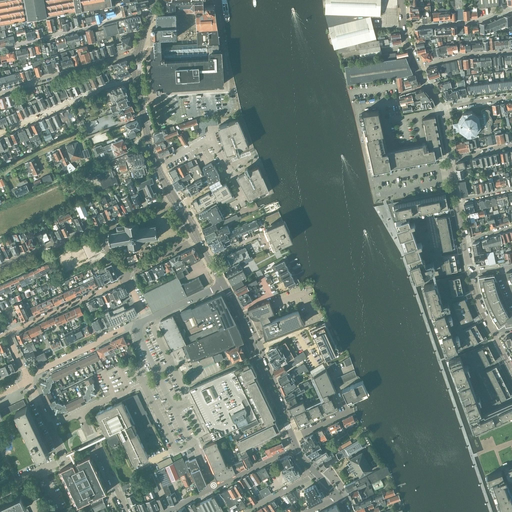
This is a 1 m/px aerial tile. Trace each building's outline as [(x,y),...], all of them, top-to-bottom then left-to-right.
[(90,9),(93,8),(108,5),(108,8),(112,7),(113,7),(113,6),(114,6),(114,5),(113,4),(112,4),(111,4),(110,0),(0,0),(0,25),(22,21),(22,22),(22,21),(24,21),(23,21),(83,10),(88,9),(90,9)] [(137,2),(137,0),(125,2),(115,4),(117,18),(131,14),(139,13),(140,11),(140,9),(139,7),(138,7),(137,3),(137,2)] [(164,0),(164,2),(163,2),(164,8),(165,8),(165,13),(158,14),(156,15),(157,21),(156,21),(157,27),(154,27),(153,27),(152,28),(152,29),(152,38),(153,38),(154,38),(154,40),(154,48),(152,48),(154,88),(157,88),(157,91),(166,91),(166,87),(217,84),(217,85),(220,85),(220,84),(223,84),(221,51),(219,51),(219,42),(218,28),(215,11),(214,5),(207,5),(207,6),(204,6),(203,0),(164,0)] [(337,48),(358,43),(376,39),(375,33),(370,15),(380,16),(380,7),(381,1),(380,0),(325,0),(325,14),(334,49),(337,48)] [(456,10),(456,13),(456,19),(463,19),(463,10),(463,6),(462,1),(462,0),(454,0),(455,0),(455,6),(456,10)] [(110,11),(105,12),(106,18),(116,16),(114,10),(112,10),(111,7),(109,8),(110,11)] [(100,13),(95,14),(97,23),(102,22),(101,19),(103,19),(102,16),(100,16),(100,13)] [(431,22),(431,13),(429,13),(429,14),(427,15),(427,16),(425,17),(422,17),(422,23),(431,22)] [(102,25),(102,26),(103,29),(105,36),(129,30),(129,31),(134,33),(137,29),(137,28),(138,28),(137,22),(140,21),(138,16),(123,20),(102,25)] [(69,30),(67,23),(64,23),(63,18),(60,19),(63,31),(69,30)] [(501,27),(498,19),(491,23),(494,30),(501,27)] [(2,32),(5,46),(10,44),(8,37),(6,37),(4,30),(5,30),(4,25),(0,25),(2,32)] [(16,30),(17,36),(25,34),(23,26),(18,27),(18,30),(16,30)] [(103,29),(102,26),(101,27),(98,28),(98,31),(93,32),(95,41),(105,38),(105,36),(103,29)] [(436,36),(453,34),(453,33),(451,33),(451,27),(435,28),(436,35),(436,36)] [(34,30),(36,38),(42,36),(41,32),(42,31),(42,28),(40,28),(34,30)] [(416,37),(429,35),(433,35),(432,28),(414,30),(416,37)] [(85,31),(86,35),(88,43),(95,41),(92,30),(85,31)] [(115,44),(117,50),(118,52),(128,49),(127,47),(132,46),(129,36),(120,39),(121,43),(120,43),(117,34),(112,35),(114,45),(115,44)] [(64,37),(55,40),(56,45),(57,48),(66,46),(64,37)] [(443,55),(438,37),(436,38),(438,47),(434,48),(435,51),(433,52),(434,57),(438,56),(443,55)] [(440,37),(438,37),(443,55),(448,54),(446,45),(443,46),(441,41),(442,41),(441,37),(440,37)] [(379,40),(380,48),(389,46),(389,42),(392,42),(392,45),(401,43),(400,38),(388,40),(388,39),(379,40)] [(359,49),(360,55),(361,61),(382,57),(380,48),(379,40),(376,41),(376,39),(358,43),(359,49)] [(97,43),(101,57),(106,55),(107,54),(105,46),(101,48),(99,42),(97,43)] [(338,53),(359,49),(358,43),(337,48),(338,53)] [(106,46),(109,55),(117,52),(114,44),(106,46)] [(91,60),(88,52),(86,46),(77,49),(81,63),(91,60)] [(99,48),(88,52),(91,60),(101,57),(99,48)] [(24,62),(21,49),(15,51),(17,59),(21,58),(22,61),(18,62),(19,65),(24,64),(24,62)] [(80,63),(77,54),(74,55),(72,50),(69,51),(73,65),(80,63)] [(63,52),(64,56),(68,67),(73,65),(71,57),(69,58),(67,51),(63,52)] [(429,52),(421,54),(423,60),(424,61),(431,58),(430,54),(429,54),(429,52)] [(58,54),(50,56),(55,71),(61,69),(59,60),(58,54)] [(346,58),(346,60),(347,62),(347,65),(361,62),(361,61),(360,55),(346,58)] [(47,73),(55,71),(50,56),(47,57),(44,58),(43,59),(47,73)] [(68,67),(64,56),(61,56),(62,60),(60,61),(62,69),(68,67)] [(396,59),(383,60),(345,66),(346,79),(347,82),(347,84),(403,76),(413,74),(406,57),(396,59)] [(43,59),(35,61),(37,66),(40,65),(42,74),(47,73),(43,59)] [(114,71),(116,70),(126,67),(128,66),(128,65),(129,65),(128,62),(127,62),(127,61),(126,60),(112,64),(113,67),(114,71)] [(37,66),(35,61),(32,62),(36,76),(42,74),(40,65),(37,66)] [(442,73),(452,71),(453,74),(459,73),(456,61),(440,64),(442,73)] [(22,65),(23,71),(26,79),(31,78),(32,77),(30,71),(33,70),(32,64),(25,66),(25,64),(22,65)] [(428,74),(429,78),(440,75),(437,65),(427,68),(428,73),(428,74)] [(19,66),(17,67),(21,81),(26,79),(23,71),(20,71),(19,66)] [(126,67),(116,70),(117,74),(115,74),(115,75),(116,76),(115,76),(116,77),(116,79),(119,78),(129,75),(129,74),(130,73),(129,71),(128,71),(128,70),(126,67)] [(9,69),(7,70),(11,84),(16,82),(13,74),(10,74),(9,69)] [(95,76),(99,85),(105,82),(99,69),(96,70),(98,75),(95,76)] [(86,75),(83,77),(84,79),(82,80),(82,82),(83,82),(83,84),(86,90),(91,88),(86,75)] [(404,81),(405,84),(418,80),(416,76),(415,75),(408,77),(409,80),(404,81)] [(87,77),(88,78),(92,88),(98,85),(94,76),(90,77),(90,76),(87,77)] [(74,80),(77,84),(80,92),(85,90),(82,82),(79,84),(76,79),(74,80)] [(451,88),(443,90),(444,94),(445,98),(447,99),(453,98),(460,97),(461,96),(461,97),(467,95),(465,88),(465,85),(465,84),(464,80),(456,81),(457,87),(453,88),(452,88),(451,88)] [(442,91),(443,90),(451,88),(452,88),(449,81),(438,84),(438,85),(438,87),(439,87),(440,90),(442,91)] [(74,95),(71,87),(69,82),(66,83),(69,88),(66,89),(69,97),(74,95)] [(77,84),(71,87),(74,95),(80,92),(77,84)] [(112,101),(126,95),(126,94),(124,90),(125,90),(125,89),(124,86),(123,86),(122,85),(119,86),(118,86),(114,88),(114,87),(108,90),(108,89),(97,94),(100,100),(106,98),(107,95),(106,94),(109,93),(110,93),(109,94),(109,95),(112,101)] [(60,86),(58,87),(63,100),(68,97),(65,89),(62,90),(60,86)] [(63,100),(58,87),(52,89),(58,102),(63,100)] [(47,88),(45,89),(52,105),(57,102),(54,95),(51,96),(49,91),(48,91),(48,89),(47,88)] [(52,105),(45,89),(43,90),(44,93),(46,98),(44,99),(47,107),(52,105)] [(414,103),(419,102),(432,99),(424,89),(423,89),(411,92),(413,101),(414,103)] [(400,104),(413,101),(411,92),(399,96),(400,104)] [(11,94),(4,96),(7,106),(8,108),(11,107),(10,105),(14,104),(11,94)] [(35,97),(41,110),(46,107),(41,94),(35,97)] [(126,95),(112,101),(111,101),(113,105),(110,107),(111,109),(107,111),(108,113),(128,104),(129,104),(130,103),(129,101),(128,101),(127,101),(126,100),(128,99),(126,95)] [(32,98),(29,99),(35,112),(40,110),(37,102),(34,103),(32,98)] [(35,112),(29,99),(27,100),(29,105),(27,107),(30,114),(35,112)] [(432,99),(419,102),(420,106),(419,106),(419,108),(418,108),(418,109),(434,106),(435,106),(432,100),(432,99)] [(21,103),(19,104),(24,117),(29,115),(26,107),(23,108),(21,103)] [(504,113),(506,118),(507,125),(510,125),(505,103),(503,104),(501,104),(500,104),(502,113),(504,113)] [(24,117),(19,104),(16,105),(19,110),(16,111),(20,119),(24,117)] [(80,106),(78,107),(73,110),(75,115),(90,109),(89,108),(84,109),(82,107),(81,105),(80,106)] [(133,111),(130,105),(122,109),(118,111),(117,110),(112,113),(113,116),(119,113),(120,116),(119,117),(121,122),(135,116),(134,115),(135,114),(135,113),(135,112),(133,111)] [(13,107),(8,109),(14,122),(19,120),(15,112),(12,113),(12,112),(15,111),(13,107)] [(70,107),(64,110),(70,123),(72,122),(70,117),(74,116),(70,107)] [(458,122),(459,130),(460,131),(461,132),(464,134),(466,135),(467,136),(468,136),(469,136),(470,136),(472,135),(473,135),(475,135),(476,135),(475,134),(476,133),(477,132),(478,131),(477,131),(478,130),(479,130),(479,129),(480,127),(481,127),(481,126),(485,126),(485,127),(484,128),(484,129),(484,130),(485,132),(486,133),(487,133),(488,133),(489,133),(490,132),(491,131),(491,130),(491,129),(491,128),(491,127),(490,126),(491,125),(490,124),(491,124),(492,122),(492,119),(492,117),(490,114),(490,112),(490,111),(489,110),(489,109),(488,108),(487,109),(485,109),(484,110),(483,110),(482,110),(482,111),(482,113),(482,115),(483,116),(484,117),(479,118),(478,117),(477,116),(474,114),(472,113),(471,113),(471,112),(470,112),(471,112),(469,112),(465,113),(463,113),(462,113),(463,114),(458,122)] [(14,122),(8,109),(6,110),(8,115),(5,116),(9,124),(14,122)] [(70,123),(64,110),(58,113),(62,121),(65,119),(67,125),(68,127),(71,126),(70,123)] [(422,119),(423,123),(424,123),(428,143),(425,144),(425,142),(422,143),(423,144),(387,151),(387,149),(382,127),(381,123),(378,110),(362,112),(366,126),(367,126),(368,130),(367,131),(375,168),(441,155),(438,143),(440,142),(439,138),(437,138),(437,135),(438,135),(438,131),(436,131),(435,128),(437,128),(436,124),(434,124),(434,121),(436,121),(435,117),(433,117),(422,119)] [(55,126),(56,129),(57,131),(60,129),(59,126),(62,125),(57,114),(51,116),(55,126)] [(56,129),(55,126),(51,116),(45,119),(48,126),(47,126),(48,129),(49,128),(50,131),(56,129)] [(187,127),(193,125),(194,130),(198,129),(199,137),(205,134),(204,125),(218,124),(218,118),(198,120),(198,118),(180,124),(181,129),(185,128),(187,128),(187,127)] [(44,119),(36,123),(39,131),(45,128),(47,133),(43,135),(45,141),(52,138),(48,129),(47,126),(44,119)] [(241,150),(241,149),(249,145),(245,136),(237,119),(229,122),(227,123),(218,126),(227,153),(236,151),(236,152),(238,152),(238,153),(241,152),(240,151),(241,150)] [(123,133),(125,138),(135,134),(134,131),(136,130),(136,128),(138,127),(139,127),(138,127),(137,121),(137,120),(136,120),(136,121),(125,125),(127,131),(123,133)] [(36,123),(30,125),(37,141),(39,140),(38,139),(37,137),(38,136),(36,133),(40,131),(39,131),(36,123)] [(37,141),(30,125),(24,128),(30,141),(34,140),(35,141),(35,142),(36,145),(38,144),(37,141)] [(156,143),(164,140),(179,134),(179,133),(177,129),(175,130),(173,126),(166,128),(162,130),(154,133),(153,135),(154,138),(155,143),(156,143)] [(24,128),(20,130),(27,145),(28,144),(29,144),(27,140),(29,139),(24,128)] [(27,145),(20,130),(16,132),(21,141),(22,140),(23,141),(25,146),(27,145)] [(15,132),(10,135),(17,151),(19,155),(21,154),(16,142),(19,141),(15,132)] [(180,132),(179,133),(179,134),(180,134),(177,135),(183,145),(187,142),(182,133),(180,132)] [(487,136),(489,145),(496,143),(495,134),(487,136)] [(17,151),(10,135),(4,137),(8,146),(11,144),(13,149),(16,156),(19,155),(17,151)] [(93,148),(99,163),(123,154),(122,152),(126,150),(125,146),(124,143),(122,139),(101,147),(101,145),(93,148)] [(164,140),(156,143),(156,146),(157,150),(167,146),(164,140)] [(65,165),(69,172),(70,171),(72,170),(73,169),(75,168),(70,162),(71,161),(71,162),(82,158),(77,142),(66,146),(69,157),(68,158),(66,155),(65,156),(61,147),(57,149),(64,165),(65,165)] [(168,148),(157,152),(158,154),(159,156),(160,157),(170,153),(175,150),(173,145),(168,148)] [(472,145),(456,148),(457,153),(470,151),(469,148),(473,147),(472,145)] [(141,150),(126,154),(110,160),(113,165),(126,160),(128,166),(130,165),(131,168),(136,167),(136,165),(144,163),(143,158),(142,155),(141,150)] [(64,166),(57,151),(53,153),(54,156),(51,157),(55,165),(60,162),(62,166),(64,166)] [(480,166),(478,158),(472,159),(473,166),(480,165),(480,166)] [(27,162),(32,172),(33,175),(40,172),(34,159),(27,162)] [(136,167),(131,168),(132,170),(134,170),(135,176),(140,175),(145,173),(144,172),(146,171),(144,163),(136,165),(136,167)] [(177,167),(169,171),(174,181),(189,173),(191,172),(189,168),(187,163),(177,167)] [(201,178),(203,182),(206,180),(209,185),(210,187),(209,187),(210,189),(211,188),(212,190),(211,191),(213,193),(210,195),(209,192),(199,198),(201,202),(199,204),(196,199),(193,201),(194,208),(194,207),(195,207),(197,211),(202,209),(201,207),(203,205),(204,207),(214,202),(213,200),(216,199),(217,201),(220,199),(223,203),(226,202),(227,203),(235,198),(232,194),(228,188),(225,183),(223,184),(222,182),(223,182),(222,180),(221,181),(220,179),(219,175),(218,172),(216,168),(214,165),(213,166),(211,163),(203,167),(205,171),(204,173),(205,175),(200,177),(201,178)] [(198,164),(189,168),(191,172),(189,173),(192,178),(193,180),(203,175),(198,164)] [(111,178),(113,177),(111,171),(112,171),(110,167),(107,168),(107,170),(102,172),(99,165),(89,169),(91,177),(99,174),(101,181),(100,182),(102,189),(113,184),(111,178)] [(237,177),(249,199),(250,199),(258,195),(260,194),(268,190),(263,178),(262,176),(258,166),(256,167),(250,170),(249,169),(248,169),(247,168),(245,169),(246,170),(245,171),(245,172),(237,177)] [(189,184),(187,180),(189,179),(191,183),(192,182),(193,180),(192,178),(191,178),(190,176),(188,174),(173,181),(172,182),(177,190),(179,189),(189,184)] [(144,195),(147,202),(156,197),(155,192),(153,193),(151,190),(152,189),(153,189),(152,187),(151,187),(150,187),(150,188),(149,184),(153,183),(151,177),(135,184),(141,198),(142,198),(141,197),(144,195)] [(203,182),(201,178),(195,181),(195,182),(187,186),(189,190),(188,191),(188,192),(189,195),(190,194),(190,195),(203,188),(200,184),(203,182)] [(130,193),(136,190),(132,181),(130,182),(130,183),(126,184),(130,193)] [(29,188),(27,188),(26,185),(14,191),(16,197),(29,191),(28,190),(29,189),(29,188)] [(450,210),(446,192),(388,204),(414,280),(461,271),(458,253),(457,253),(456,248),(457,248),(451,215),(450,215),(449,210),(450,210)] [(127,211),(125,207),(124,207),(121,201),(120,199),(119,199),(117,194),(114,195),(123,212),(126,211),(127,211)] [(141,204),(137,194),(130,196),(135,207),(141,204)] [(121,198),(125,207),(127,211),(133,208),(134,207),(127,195),(121,198)] [(113,216),(108,203),(107,203),(104,197),(101,198),(103,204),(105,204),(106,207),(103,209),(107,218),(108,218),(109,218),(111,218),(111,217),(111,216),(113,216)] [(108,203),(113,216),(114,216),(116,215),(116,214),(117,214),(118,214),(121,213),(121,212),(115,199),(108,203)] [(77,210),(82,221),(89,218),(83,203),(75,206),(77,210)] [(199,213),(200,213),(199,215),(201,218),(202,218),(206,216),(207,217),(209,216),(213,224),(224,218),(219,210),(222,208),(221,206),(218,207),(217,204),(200,213),(199,213)] [(97,215),(99,222),(103,221),(106,219),(106,218),(103,211),(99,213),(100,214),(99,214),(96,209),(94,210),(97,215)] [(99,222),(94,210),(92,211),(94,216),(91,217),(94,224),(99,222)] [(468,222),(477,220),(477,217),(485,215),(483,210),(477,211),(475,212),(475,211),(466,213),(466,214),(468,222)] [(63,215),(65,221),(72,218),(69,212),(65,214),(64,211),(62,212),(63,215)] [(505,212),(501,214),(504,225),(510,223),(507,215),(506,215),(505,212)] [(205,235),(210,232),(241,218),(240,216),(238,217),(237,214),(221,222),(221,223),(219,224),(219,225),(217,225),(216,222),(212,224),(202,229),(205,235)] [(499,214),(497,215),(498,218),(496,219),(499,226),(504,225),(501,214),(499,214)] [(64,236),(57,223),(54,215),(53,216),(55,222),(54,222),(55,224),(56,224),(56,225),(54,226),(56,230),(54,231),(57,238),(58,238),(64,236)] [(65,221),(63,215),(57,218),(59,224),(65,221)] [(85,228),(82,221),(80,216),(74,219),(79,230),(85,228)] [(488,219),(490,228),(497,226),(494,217),(488,219)] [(276,247),(293,240),(288,228),(289,228),(285,219),(283,220),(267,227),(265,228),(267,232),(269,237),(269,236),(270,239),(274,248),(276,247)] [(477,220),(468,223),(469,232),(473,230),(480,228),(479,225),(481,225),(484,224),(483,219),(477,220)] [(256,220),(243,226),(246,233),(260,227),(259,226),(260,226),(258,221),(257,222),(256,220)] [(113,249),(121,248),(122,248),(129,247),(129,248),(134,247),(134,249),(137,249),(137,247),(141,246),(141,240),(144,240),(144,241),(145,241),(145,240),(148,239),(148,240),(149,240),(149,239),(152,239),(152,240),(153,239),(153,238),(156,238),(156,239),(157,239),(157,238),(158,237),(158,236),(157,237),(157,234),(160,233),(159,229),(156,229),(155,226),(157,226),(156,225),(155,225),(155,224),(154,224),(154,226),(151,226),(151,225),(150,225),(150,226),(147,227),(147,226),(146,226),(146,227),(143,227),(143,226),(142,227),(142,228),(138,228),(137,222),(133,223),(133,221),(130,221),(130,223),(125,224),(116,226),(117,230),(116,230),(116,231),(113,232),(113,231),(112,231),(112,232),(110,232),(109,231),(108,231),(109,233),(107,233),(107,234),(109,234),(109,237),(106,237),(107,241),(110,241),(110,244),(109,244),(109,245),(111,245),(111,246),(112,246),(112,245),(113,249)] [(43,227),(45,232),(50,241),(56,239),(52,231),(49,233),(44,224),(42,225),(43,227)] [(60,229),(64,236),(69,234),(64,225),(61,226),(62,228),(60,229)] [(210,232),(205,235),(204,235),(207,241),(208,241),(230,231),(227,225),(210,232)] [(243,226),(234,230),(239,241),(239,240),(237,237),(246,233),(243,226)] [(480,227),(480,228),(473,230),(469,232),(470,236),(481,233),(480,227)] [(239,241),(234,230),(230,231),(208,241),(209,245),(211,244),(212,246),(212,247),(212,248),(213,250),(214,251),(217,250),(224,247),(239,241)] [(21,234),(19,232),(18,233),(17,232),(16,232),(17,233),(12,235),(14,240),(16,239),(17,241),(20,239),(22,243),(24,242),(22,238),(23,238),(21,234)] [(41,234),(40,232),(36,234),(41,244),(45,242),(41,234)] [(45,232),(41,234),(45,242),(47,241),(48,242),(50,241),(45,232)] [(21,234),(23,239),(25,242),(28,249),(28,250),(30,249),(30,248),(34,247),(34,245),(33,244),(35,243),(33,239),(32,240),(30,238),(27,240),(24,233),(21,234)] [(6,244),(5,244),(7,250),(10,257),(11,257),(14,255),(14,256),(20,253),(16,244),(15,245),(14,242),(11,243),(9,237),(4,239),(6,244)] [(481,252),(481,249),(479,241),(472,243),(472,244),(473,253),(481,252)] [(26,250),(27,249),(28,249),(25,242),(18,245),(22,252),(27,250),(26,250)] [(180,254),(184,261),(185,264),(199,257),(197,253),(195,248),(193,248),(180,254)] [(223,271),(223,270),(237,264),(236,260),(248,254),(246,250),(244,252),(242,248),(217,261),(223,271)] [(474,255),(475,261),(480,260),(481,260),(482,260),(483,260),(484,259),(485,259),(484,256),(487,256),(486,253),(484,252),(482,252),(482,253),(474,255)] [(486,253),(489,264),(495,263),(493,253),(490,254),(490,252),(486,253)] [(136,254),(127,257),(130,264),(139,260),(136,254)] [(182,259),(179,254),(176,256),(175,256),(173,257),(174,257),(170,259),(171,260),(173,264),(174,266),(175,267),(174,267),(176,273),(177,273),(178,272),(180,271),(186,267),(192,264),(201,260),(199,257),(185,264),(184,261),(183,262),(182,260),(182,259)] [(237,264),(223,270),(227,277),(242,269),(240,265),(253,259),(252,256),(249,257),(239,263),(237,264)] [(166,272),(170,270),(171,271),(172,270),(174,274),(176,273),(174,267),(175,267),(174,266),(173,264),(171,260),(169,261),(168,261),(166,262),(165,262),(163,263),(162,264),(166,272)] [(284,260),(272,266),(274,272),(278,270),(287,265),(284,260)] [(48,263),(44,265),(47,273),(52,271),(48,263)] [(166,272),(162,264),(162,263),(157,266),(152,268),(156,277),(160,275),(166,272)] [(44,265),(38,268),(42,276),(47,273),(44,265)] [(95,277),(99,286),(105,284),(103,280),(106,278),(108,282),(117,278),(111,265),(99,270),(101,274),(95,277)] [(287,265),(278,270),(281,275),(290,271),(287,265)] [(38,268),(33,270),(37,278),(42,276),(38,268)] [(150,280),(151,281),(154,280),(153,278),(155,278),(151,269),(146,271),(150,280)] [(33,270),(28,272),(32,281),(35,280),(34,279),(37,279),(37,278),(33,270)] [(232,285),(242,279),(246,277),(243,270),(228,278),(228,279),(230,278),(232,285),(231,285),(232,285)] [(281,275),(277,277),(280,283),(284,281),(283,280),(292,276),(290,271),(281,275)] [(32,281),(28,272),(23,275),(27,284),(32,281)] [(144,286),(145,290),(152,286),(145,272),(141,274),(145,281),(147,280),(150,285),(147,286),(146,285),(144,286)] [(504,321),(504,323),(505,326),(511,324),(511,312),(511,313),(509,315),(507,313),(504,308),(502,303),(499,298),(497,292),(495,286),(494,279),(496,279),(494,274),(480,277),(480,280),(480,283),(479,284),(480,284),(481,287),(482,287),(484,293),(483,293),(484,296),(483,297),(484,297),(485,300),(486,300),(488,305),(487,306),(489,309),(488,309),(488,310),(489,309),(491,313),(491,312),(494,317),(493,318),(495,321),(494,321),(495,322),(496,321),(498,324),(504,321)] [(27,284),(23,275),(18,277),(21,284),(22,286),(27,284)] [(429,313),(445,357),(487,340),(478,323),(477,323),(475,318),(467,298),(466,298),(465,293),(466,293),(462,275),(421,283),(429,313)] [(292,276),(283,280),(284,281),(286,286),(295,281),(292,276)] [(18,277),(13,279),(16,286),(17,288),(19,287),(19,285),(21,284),(18,277)] [(242,279),(232,285),(234,289),(244,284),(243,282),(247,280),(246,277),(242,279)] [(89,278),(87,279),(92,288),(94,287),(94,288),(96,287),(96,286),(97,286),(94,279),(90,280),(89,278)] [(16,286),(13,279),(7,282),(11,291),(12,290),(12,291),(14,290),(13,287),(16,286)] [(87,279),(82,281),(87,291),(87,290),(88,290),(90,290),(90,289),(92,288),(87,279)] [(238,294),(252,287),(250,285),(255,282),(255,283),(258,282),(256,279),(236,289),(237,290),(236,290),(236,291),(236,292),(237,293),(238,294)] [(82,281),(77,283),(82,293),(84,292),(86,291),(87,291),(82,281)] [(11,291),(7,282),(3,284),(7,293),(11,291)] [(72,285),(73,288),(77,295),(78,295),(79,294),(80,294),(82,293),(77,283),(72,285)] [(122,286),(117,288),(118,292),(120,297),(128,293),(125,287),(122,286)] [(73,288),(68,290),(71,297),(74,296),(74,297),(76,296),(76,295),(77,295),(73,288)] [(113,291),(117,301),(119,304),(122,302),(120,297),(118,292),(117,288),(112,290),(113,291)] [(238,294),(238,295),(240,298),(241,300),(252,294),(249,289),(238,294)] [(71,297),(68,290),(63,293),(66,300),(67,299),(68,300),(69,299),(69,298),(71,297)] [(115,302),(117,301),(113,291),(111,291),(110,291),(109,292),(108,293),(111,300),(114,298),(115,302)] [(62,293),(57,295),(60,302),(62,302),(63,302),(65,301),(65,300),(66,300),(62,293)] [(103,295),(106,302),(108,301),(110,304),(112,303),(107,293),(105,294),(104,294),(103,295)] [(252,294),(241,300),(242,302),(244,305),(255,299),(252,294)] [(60,302),(57,295),(52,298),(55,305),(56,305),(57,305),(58,304),(58,303),(60,302)] [(213,319),(216,325),(218,331),(236,323),(235,323),(221,295),(195,306),(191,308),(181,312),(188,330),(213,319)] [(86,302),(90,311),(101,306),(97,297),(86,302)] [(51,298),(46,300),(49,308),(51,307),(52,307),(54,306),(55,305),(51,298)] [(36,300),(34,301),(39,312),(41,311),(42,311),(43,311),(44,310),(41,303),(38,304),(38,303),(37,303),(36,300)] [(49,308),(46,300),(41,303),(44,310),(45,310),(47,309),(47,308),(49,308)] [(262,324),(265,331),(267,337),(267,336),(268,338),(276,334),(275,333),(277,333),(278,332),(279,332),(305,322),(302,316),(302,317),(301,317),(298,310),(272,320),(269,315),(273,313),(274,313),(269,300),(261,304),(260,305),(259,304),(248,309),(249,313),(250,313),(251,315),(250,316),(251,316),(253,318),(255,319),(257,319),(259,319),(262,318),(263,319),(262,320),(262,321),(263,322),(264,322),(264,323),(262,324)] [(17,310),(24,306),(26,305),(29,304),(28,302),(23,304),(22,301),(14,304),(15,305),(15,306),(15,307),(16,307),(17,310)] [(39,312),(34,301),(32,302),(34,306),(31,307),(34,314),(35,314),(37,314),(37,313),(39,312)] [(17,310),(19,315),(26,311),(24,306),(17,310)] [(75,308),(78,316),(83,313),(80,306),(78,307),(77,307),(75,307),(75,308)] [(105,312),(104,312),(110,326),(138,314),(134,306),(126,310),(124,306),(110,312),(109,310),(105,312)] [(72,310),(70,311),(73,318),(78,316),(75,308),(74,309),(74,308),(72,309),(72,310)] [(26,311),(19,315),(20,317),(20,318),(21,319),(21,320),(22,321),(29,317),(28,314),(32,312),(31,309),(26,311)] [(73,318),(70,311),(68,311),(67,311),(66,312),(66,313),(65,313),(68,320),(73,318)] [(61,315),(59,315),(62,323),(67,320),(64,313),(63,313),(61,314),(61,315)] [(103,317),(101,318),(105,328),(109,326),(104,313),(101,314),(103,317)] [(171,351),(182,346),(185,345),(188,344),(185,338),(185,331),(184,328),(180,330),(174,318),(176,316),(175,314),(172,315),(169,317),(168,317),(165,318),(161,320),(160,320),(161,321),(160,324),(159,325),(159,326),(162,331),(164,335),(166,340),(168,344),(171,349),(171,351)] [(55,317),(54,318),(56,322),(57,325),(62,323),(59,315),(57,316),(56,316),(55,317)] [(99,318),(95,320),(100,329),(104,327),(99,318)] [(100,329),(95,320),(91,322),(93,325),(95,331),(96,331),(100,329)] [(47,323),(46,321),(40,323),(43,328),(48,326),(49,329),(52,327),(51,324),(49,322),(47,323)] [(323,323),(310,329),(313,335),(312,335),(314,339),(315,341),(315,342),(316,342),(316,343),(317,343),(317,342),(318,342),(319,345),(319,346),(318,346),(318,347),(318,348),(319,350),(321,354),(322,354),(323,353),(324,356),(323,357),(324,360),(334,356),(333,354),(339,352),(335,344),(327,327),(325,321),(322,322),(323,323)] [(44,340),(47,338),(49,338),(47,335),(44,337),(43,335),(41,332),(43,331),(40,324),(39,324),(38,324),(38,325),(35,326),(37,328),(42,339),(42,338),(43,340),(44,340)] [(187,350),(192,361),(205,356),(206,357),(220,352),(236,345),(244,342),(236,324),(218,331),(216,332),(213,333),(211,334),(208,335),(205,336),(203,337),(200,338),(197,339),(195,340),(192,342),(188,344),(185,345),(182,346),(184,351),(187,350)] [(50,329),(52,335),(60,331),(58,325),(50,329)] [(86,329),(83,330),(85,336),(92,333),(89,325),(85,326),(86,329)] [(40,339),(42,339),(37,328),(35,326),(34,327),(34,326),(32,327),(32,328),(33,331),(34,331),(36,334),(37,334),(40,339)] [(36,334),(34,331),(33,331),(32,328),(31,328),(30,328),(29,328),(29,329),(28,329),(31,336),(34,335),(35,339),(37,338),(36,334)] [(25,331),(23,332),(26,341),(27,342),(32,339),(28,330),(27,330),(26,330),(25,330),(25,331)] [(73,331),(69,333),(73,341),(77,340),(73,331)] [(26,341),(23,332),(20,333),(19,333),(18,333),(18,334),(17,335),(20,342),(24,341),(24,342),(26,341)] [(61,338),(65,345),(69,343),(65,334),(64,332),(62,333),(64,337),(61,338)] [(65,334),(69,343),(73,341),(69,333),(65,334)] [(511,340),(511,334),(507,335),(503,339),(511,354),(511,340)] [(116,339),(115,340),(119,347),(122,345),(122,346),(124,345),(120,337),(118,338),(116,338),(116,339)] [(50,345),(53,351),(63,346),(60,340),(56,342),(55,340),(53,341),(54,343),(50,345)] [(110,342),(111,343),(114,350),(116,353),(117,352),(116,348),(119,347),(115,340),(114,340),(113,340),(113,341),(110,342)] [(269,351),(267,352),(270,357),(270,359),(269,359),(271,360),(271,361),(272,361),(273,362),(272,363),(272,364),(273,364),(274,366),(275,366),(276,366),(275,366),(279,364),(278,364),(280,362),(281,365),(294,357),(285,342),(279,346),(278,344),(273,347),(271,346),(269,348),(268,349),(269,351)] [(446,361),(473,435),(511,417),(511,388),(499,364),(497,359),(489,344),(446,361)] [(102,347),(105,354),(108,353),(110,357),(111,356),(106,345),(105,346),(104,346),(103,346),(102,347)] [(191,362),(195,371),(198,369),(224,358),(227,358),(230,363),(233,361),(239,358),(245,356),(243,351),(243,350),(244,349),(243,347),(241,347),(241,346),(240,346),(239,345),(235,347),(230,348),(220,353),(220,352),(212,355),(202,358),(191,362)] [(29,347),(27,347),(30,353),(25,355),(29,362),(37,359),(33,351),(31,346),(29,347)] [(130,346),(128,347),(126,348),(131,358),(135,356),(130,346)] [(105,354),(102,347),(100,348),(99,348),(98,348),(98,349),(97,349),(101,357),(103,355),(107,364),(109,363),(105,354)] [(36,356),(39,362),(47,358),(44,352),(36,356)] [(94,352),(92,353),(96,362),(100,359),(97,352),(95,353),(94,352)] [(297,356),(273,370),(278,374),(279,374),(280,373),(281,374),(287,370),(296,364),(298,362),(300,361),(301,361),(302,360),(305,358),(304,356),(306,356),(303,352),(297,356)] [(89,356),(87,357),(91,364),(96,362),(92,353),(89,355),(89,356)] [(122,357),(124,362),(125,365),(126,365),(126,366),(130,364),(129,363),(126,357),(124,358),(123,356),(122,357)] [(85,357),(82,358),(86,366),(91,364),(87,357),(85,357)] [(80,360),(78,361),(82,368),(86,366),(82,358),(80,359),(80,360)] [(14,361),(7,365),(10,373),(18,369),(14,361)] [(76,361),(73,362),(77,370),(82,368),(78,361),(76,362),(76,361)] [(71,364),(69,365),(73,373),(77,370),(73,362),(71,363),(71,364)] [(236,436),(237,439),(236,439),(241,450),(245,448),(277,432),(280,431),(274,418),(275,417),(255,375),(257,375),(252,364),(250,365),(249,363),(247,364),(247,363),(239,367),(189,389),(211,434),(212,437),(213,439),(233,429),(234,433),(234,434),(235,433),(236,436)] [(279,382),(281,385),(296,375),(297,375),(298,375),(305,370),(306,372),(307,372),(309,371),(304,363),(291,372),(292,373),(291,374),(292,375),(291,375),(289,372),(278,379),(279,382)] [(322,363),(310,371),(313,376),(325,369),(322,363)] [(10,373),(7,365),(0,367),(0,369),(3,376),(10,373)] [(67,365),(64,367),(68,375),(73,373),(69,365),(67,366),(67,365)] [(62,369),(60,370),(63,377),(68,375),(64,367),(62,368),(62,369)] [(329,398),(311,406),(307,398),(289,405),(289,406),(292,412),(292,413),(298,426),(314,419),(314,418),(318,416),(318,417),(319,418),(318,416),(324,413),(325,415),(325,413),(331,410),(332,412),(331,411),(338,408),(338,409),(339,409),(338,408),(339,407),(337,403),(341,402),(326,369),(311,378),(320,397),(325,395),(326,396),(323,397),(324,398),(329,396),(329,398)] [(58,370),(55,371),(59,379),(63,377),(60,370),(58,371),(58,370)] [(49,376),(49,377),(52,382),(59,379),(55,371),(52,372),(53,373),(51,374),(51,375),(49,376)] [(296,375),(281,385),(280,385),(281,386),(282,388),(283,390),(283,391),(284,392),(284,393),(286,392),(287,392),(299,383),(300,383),(296,378),(298,377),(298,376),(298,375),(297,375),(296,375)] [(42,381),(41,382),(51,386),(52,384),(52,382),(49,377),(45,379),(44,382),(42,381)] [(88,388),(93,385),(94,385),(93,382),(94,382),(93,380),(94,379),(93,377),(84,380),(88,388)] [(367,393),(362,381),(342,390),(348,403),(352,401),(351,400),(355,398),(355,400),(360,398),(360,396),(367,393)] [(42,387),(44,391),(50,388),(51,388),(51,386),(41,382),(41,383),(43,384),(42,387)] [(287,400),(301,392),(308,389),(312,386),(309,382),(305,384),(304,383),(300,384),(288,394),(284,395),(287,400)] [(87,388),(86,390),(96,394),(96,393),(94,392),(95,389),(93,385),(88,388),(87,388)] [(43,397),(45,399),(53,395),(50,388),(44,391),(43,391),(44,394),(43,394),(44,396),(43,397)] [(85,392),(86,394),(88,399),(92,397),(93,394),(96,395),(96,394),(86,390),(85,392)] [(301,392),(287,400),(289,406),(289,405),(303,399),(302,396),(303,396),(301,392)] [(86,394),(79,397),(82,405),(85,404),(85,403),(87,402),(86,401),(89,400),(88,399),(86,394)] [(118,441),(119,439),(132,466),(133,466),(132,466),(141,462),(142,462),(143,462),(143,461),(148,458),(136,432),(138,431),(152,424),(137,394),(123,400),(124,400),(122,401),(97,413),(99,418),(99,419),(99,420),(99,421),(100,421),(105,430),(103,431),(105,434),(106,433),(107,434),(109,433),(109,435),(109,436),(108,436),(108,437),(108,438),(108,439),(108,440),(108,441),(108,442),(109,443),(111,444),(112,445),(114,445),(116,444),(117,443),(118,441)] [(50,406),(51,405),(56,403),(53,395),(45,399),(46,402),(47,402),(48,404),(49,403),(50,406)] [(79,397),(74,399),(77,407),(79,406),(80,406),(82,405),(79,397)] [(69,401),(62,405),(65,410),(65,411),(68,410),(68,411),(70,410),(71,411),(73,410),(69,401)] [(55,413),(56,413),(60,403),(57,402),(56,403),(51,405),(53,409),(56,410),(55,413)] [(60,403),(56,413),(57,413),(58,411),(61,412),(65,410),(62,405),(62,404),(60,403)] [(15,412),(37,459),(49,453),(48,453),(27,407),(15,412)] [(342,419),(342,420),(345,426),(346,427),(349,425),(349,426),(353,424),(356,422),(355,421),(356,421),(354,418),(352,415),(342,419)] [(338,429),(342,428),(340,424),(339,421),(328,426),(332,433),(339,430),(338,429)] [(315,432),(318,439),(320,443),(327,440),(324,434),(325,434),(323,429),(322,430),(322,429),(315,432)] [(106,433),(105,434),(65,453),(66,456),(69,454),(73,464),(74,465),(76,463),(71,453),(109,435),(109,433),(107,434),(106,433)] [(305,440),(300,442),(305,451),(319,444),(320,443),(318,439),(317,439),(314,433),(313,434),(313,433),(309,435),(304,438),(305,440)] [(345,457),(349,455),(350,457),(350,458),(351,461),(348,462),(350,466),(347,468),(350,473),(353,471),(355,475),(358,473),(360,476),(372,469),(362,451),(352,456),(351,454),(364,446),(360,439),(344,448),(345,449),(342,451),(345,457)] [(203,446),(206,452),(214,472),(217,471),(217,473),(215,474),(217,478),(218,477),(219,477),(220,478),(221,479),(223,478),(224,478),(236,473),(227,451),(224,452),(229,463),(228,464),(228,463),(226,463),(219,447),(218,447),(217,443),(216,443),(215,441),(203,446)] [(267,454),(262,457),(263,460),(268,457),(273,455),(272,453),(283,448),(284,447),(281,442),(280,441),(272,445),(272,446),(271,445),(270,446),(270,447),(265,449),(267,454)] [(319,444),(305,451),(309,455),(311,457),(313,458),(322,452),(320,449),(322,448),(321,448),(319,444)] [(239,452),(238,449),(236,450),(237,453),(240,460),(238,461),(241,470),(242,469),(242,470),(244,469),(244,468),(246,467),(239,452)] [(245,449),(239,452),(242,458),(243,458),(247,467),(249,466),(253,464),(248,455),(245,449)] [(227,451),(229,456),(236,472),(238,471),(238,472),(240,471),(240,470),(241,470),(237,461),(235,462),(232,455),(230,450),(227,451)] [(322,459),(323,462),(336,453),(335,453),(336,453),(334,450),(329,454),(326,450),(322,453),(322,452),(313,458),(317,461),(318,462),(318,461),(322,459)] [(339,452),(336,454),(323,462),(327,467),(339,459),(338,457),(341,455),(339,452)] [(278,460),(283,470),(296,464),(295,463),(295,461),(294,459),(293,458),(291,455),(289,454),(286,456),(280,459),(278,460)] [(61,470),(78,505),(77,505),(77,506),(90,500),(89,497),(93,496),(94,498),(107,492),(107,491),(106,492),(89,456),(90,456),(77,462),(77,463),(76,463),(74,465),(73,464),(60,470),(61,470)] [(157,463),(160,468),(173,462),(170,457),(157,463)] [(173,462),(173,463),(179,477),(181,477),(181,476),(188,473),(189,472),(182,458),(173,462)] [(207,485),(207,484),(196,458),(189,461),(189,459),(185,461),(188,467),(188,468),(190,467),(191,470),(192,472),(199,489),(204,487),(204,486),(206,485),(207,485)] [(171,481),(179,477),(173,463),(156,472),(162,486),(167,484),(172,482),(171,481)] [(296,464),(283,470),(282,471),(288,481),(290,480),(294,478),(297,476),(302,473),(300,469),(299,469),(298,467),(298,466),(297,464),(296,464)] [(386,465),(345,485),(345,487),(346,491),(348,491),(349,492),(367,484),(385,475),(384,475),(389,472),(386,465)] [(274,475),(272,470),(268,473),(265,467),(257,471),(264,481),(270,477),(274,475)] [(249,474),(255,485),(258,483),(259,483),(261,482),(261,481),(255,471),(249,474)] [(506,478),(504,478),(502,479),(501,478),(504,477),(501,471),(487,476),(494,493),(495,493),(497,498),(496,499),(497,498),(499,504),(498,504),(498,505),(499,504),(501,509),(500,510),(501,510),(502,511),(511,511),(511,500),(508,488),(507,488),(505,481),(507,480),(506,478)] [(188,473),(181,476),(181,477),(185,486),(191,483),(189,477),(190,477),(188,473)] [(258,488),(255,485),(249,475),(248,475),(247,475),(243,477),(249,487),(253,485),(256,490),(258,488)] [(238,480),(244,490),(248,487),(243,478),(242,477),(238,480)] [(372,483),(375,490),(384,486),(381,479),(372,483)] [(238,483),(238,484),(236,484),(234,485),(243,502),(245,501),(244,500),(245,499),(243,495),(245,494),(238,483)] [(167,484),(162,486),(166,496),(171,494),(167,484)] [(313,485),(304,490),(307,495),(306,496),(307,497),(305,498),(309,505),(323,498),(325,497),(322,492),(320,493),(318,490),(321,489),(320,489),(318,490),(315,484),(313,485)] [(367,484),(349,492),(348,493),(350,497),(352,496),(353,498),(351,498),(353,502),(352,502),(360,499),(369,495),(366,490),(369,488),(367,484)] [(233,485),(228,488),(240,510),(246,507),(245,504),(233,485)] [(221,492),(222,492),(228,505),(230,508),(229,508),(230,511),(232,510),(232,511),(235,511),(240,510),(228,488),(221,492)] [(251,501),(252,503),(252,504),(257,501),(253,494),(253,493),(251,489),(249,490),(251,494),(248,496),(251,501)] [(384,500),(384,499),(385,499),(384,498),(395,495),(393,489),(382,492),(369,497),(369,498),(360,501),(359,501),(353,503),(354,504),(353,504),(354,507),(355,506),(355,508),(372,503),(384,500)] [(175,492),(171,494),(166,496),(170,506),(178,502),(175,492)] [(217,494),(214,495),(220,504),(222,503),(224,502),(226,505),(228,505),(222,492),(220,493),(220,492),(216,494),(217,494)] [(294,502),(297,499),(292,492),(291,492),(288,493),(288,494),(286,495),(294,508),(297,506),(294,502)] [(147,494),(148,496),(150,500),(154,511),(157,511),(160,511),(155,498),(152,499),(150,493),(147,494)] [(0,504),(0,511),(13,511),(26,506),(21,495),(0,504)] [(127,497),(130,505),(136,503),(132,495),(127,497)] [(200,502),(196,504),(197,506),(197,507),(199,511),(223,511),(220,504),(214,495),(212,496),(211,496),(211,497),(208,498),(208,499),(204,500),(201,502),(200,502)] [(388,498),(389,504),(400,500),(400,499),(399,495),(388,498)] [(154,511),(150,500),(148,496),(144,497),(146,502),(145,502),(149,511),(154,511)] [(156,499),(161,509),(167,507),(163,497),(156,499)] [(91,504),(95,511),(106,507),(103,499),(91,504)] [(267,504),(270,509),(277,503),(275,500),(267,504)] [(355,508),(356,508),(356,511),(362,511),(370,510),(379,507),(386,505),(384,500),(372,503),(355,508)] [(197,511),(199,511),(197,507),(197,506),(196,504),(195,501),(186,505),(188,508),(186,509),(187,511),(197,511)] [(147,511),(144,502),(140,503),(137,504),(140,511),(147,511)] [(277,503),(270,509),(272,511),(275,511),(280,507),(277,503)]
